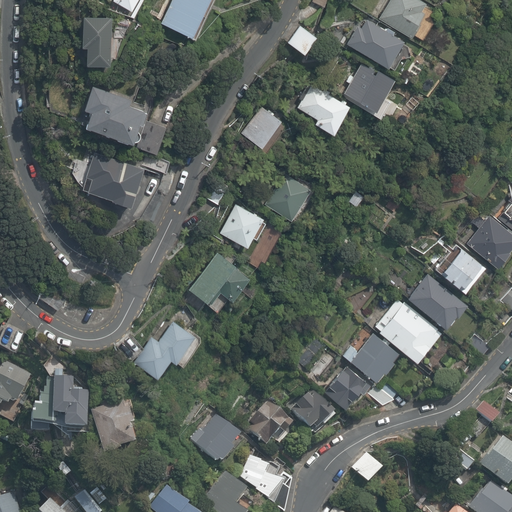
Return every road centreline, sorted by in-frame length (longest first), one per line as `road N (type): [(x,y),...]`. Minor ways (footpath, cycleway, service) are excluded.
road 1 (residential): [(9,0),(9,89),(23,172),(55,239),(133,288)]
road 2 (residential): [(290,0),(229,92),(133,288)]
road 3 (residential): [(306,511),(347,443),(455,399),(511,341)]
road 4 (residential): [(133,288),(110,330),(88,337),(55,326),(0,276)]
